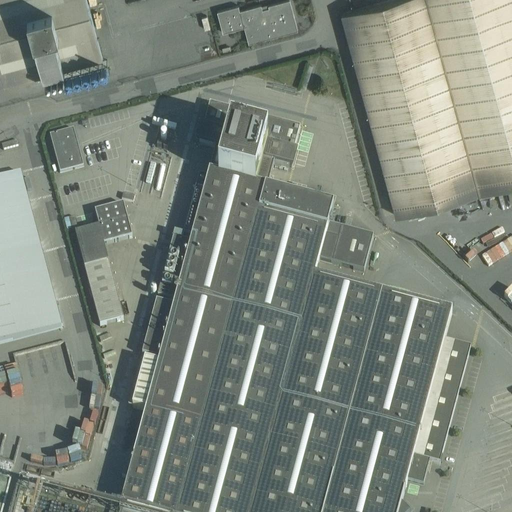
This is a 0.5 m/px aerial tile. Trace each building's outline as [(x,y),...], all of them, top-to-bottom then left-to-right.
[(0,0),(0,84),(103,57),(87,0),(0,0)] [(298,29),(289,0),(285,0),(268,5),(268,7),(262,9),(261,4),(239,10),(238,5),(217,11),(223,32),(244,26),(249,43),(298,29)] [(511,0),(386,0),(341,12),(396,215),(479,193),(479,194),(480,193),(479,192),(511,183),(511,0)] [(216,33),(209,34),(211,43),(200,45),(201,51),(218,49),(216,33)] [(122,470),(120,477),(129,479),(123,499),(121,509),(131,511),(408,511),(401,504),(407,481),(423,486),(429,463),(439,465),(470,349),(444,342),(452,314),(381,295),(315,277),(319,261),(363,273),(373,237),(329,225),(333,207),(320,204),(322,198),(309,195),(307,200),(267,190),(274,164),(291,168),(295,152),(293,151),(300,128),(290,126),(210,104),(203,127),(199,126),(195,143),(216,148),(208,179),(198,177),(183,236),(192,238),(191,243),(173,238),(157,298),(175,302),(174,307),(155,302),(142,355),(160,360),(159,364),(140,359),(128,408),(146,412),(131,472),(122,470)] [(176,125),(153,119),(152,124),(175,130),(176,125)] [(73,130),(49,136),(59,173),(83,167),(73,130)] [(0,344),(61,328),(20,173),(0,178),(0,344)] [(108,262),(103,246),(132,237),(123,204),(94,212),(98,227),(74,233),(84,268),(99,327),(123,320),(108,262)] [(77,451),(80,442),(68,439),(65,448),(77,451)]
